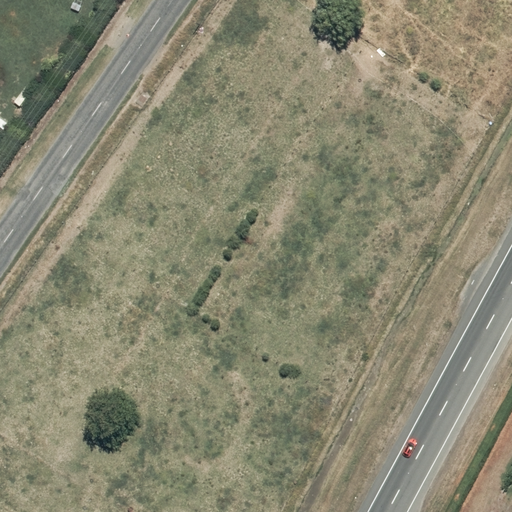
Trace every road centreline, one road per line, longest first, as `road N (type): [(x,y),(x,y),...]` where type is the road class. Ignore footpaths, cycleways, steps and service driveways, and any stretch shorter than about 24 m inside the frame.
road 1 (secondary): [(0,248),(170,0)]
road 2 (secondary): [(511,278),(388,511)]
